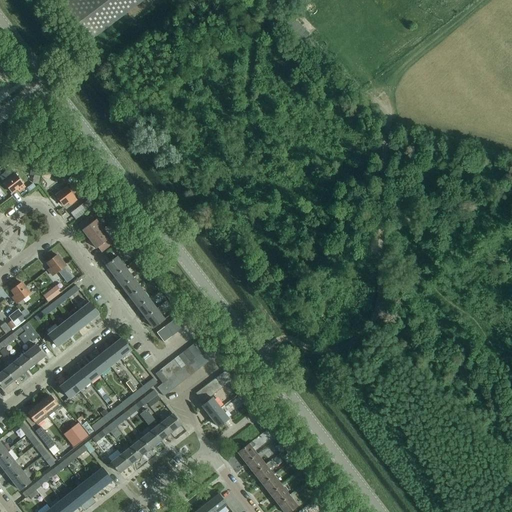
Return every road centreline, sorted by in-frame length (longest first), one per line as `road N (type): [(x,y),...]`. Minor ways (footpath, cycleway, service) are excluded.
road 1 (tertiary): [(384,511),(46,80)]
road 2 (track): [(511,452),(386,311),(385,102),(358,86),(318,42),(296,0)]
road 3 (residential): [(0,411),(112,322),(114,303),(60,231)]
road 4 (track): [(264,352),(282,338),(322,354),(386,311)]
road 5 (track): [(511,143),(385,102)]
